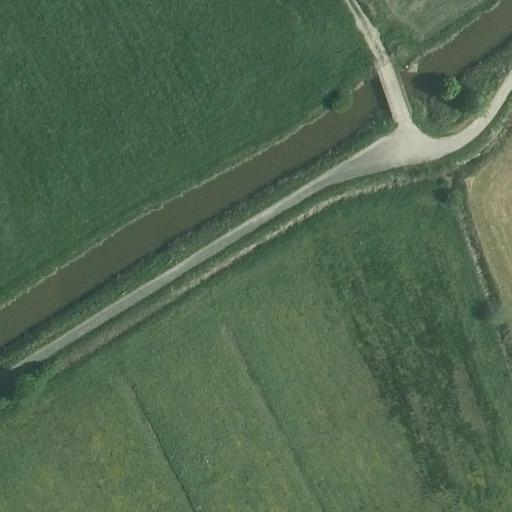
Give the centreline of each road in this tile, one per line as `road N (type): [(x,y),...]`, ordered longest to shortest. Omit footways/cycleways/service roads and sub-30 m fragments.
road 1 (track): [(511,83),(495,109),(456,134),(295,199),(0,382)]
road 2 (track): [(414,153),(383,60),(350,0)]
